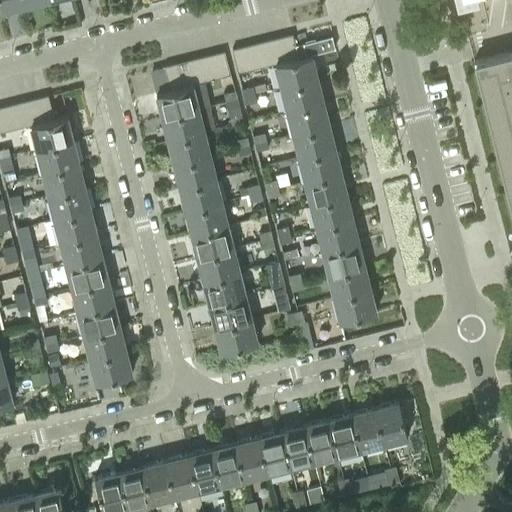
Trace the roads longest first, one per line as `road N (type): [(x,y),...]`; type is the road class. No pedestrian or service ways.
road 1 (residential): [(187,398),(98,42)]
road 2 (residential): [(472,324),(388,0)]
road 3 (residential): [(187,398),(472,324)]
road 4 (residential): [(463,511),(494,452),(472,324)]
road 5 (residential): [(0,446),(187,398)]
road 6 (residential): [(98,42),(264,0)]
